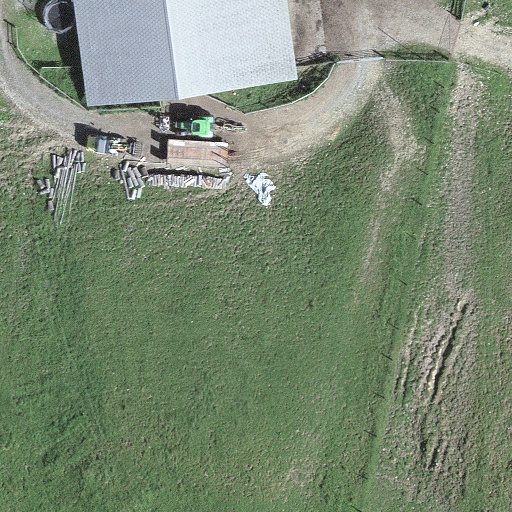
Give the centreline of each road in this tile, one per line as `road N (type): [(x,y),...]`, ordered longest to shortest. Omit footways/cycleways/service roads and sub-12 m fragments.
road 1 (track): [(0,26),(9,70),(27,99),(83,135),(207,141),(298,129),(334,101),(362,26)]
road 2 (track): [(329,0),(335,22),(511,55)]
